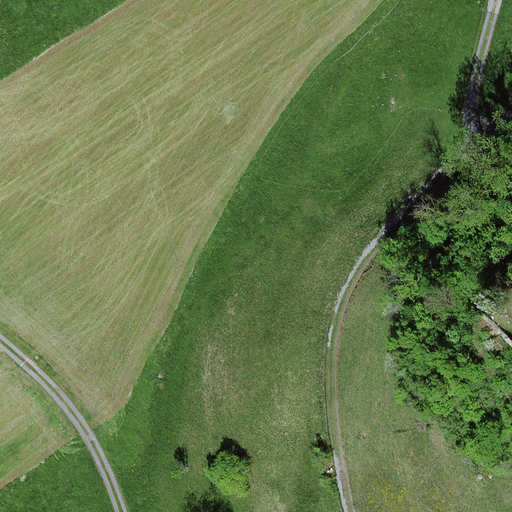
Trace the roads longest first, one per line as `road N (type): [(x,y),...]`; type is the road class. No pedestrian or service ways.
road 1 (track): [(464,132),(360,270),(341,312),(334,392),(352,511)]
road 2 (track): [(0,341),(67,405),(121,511)]
road 3 (track): [(495,0),(464,132)]
